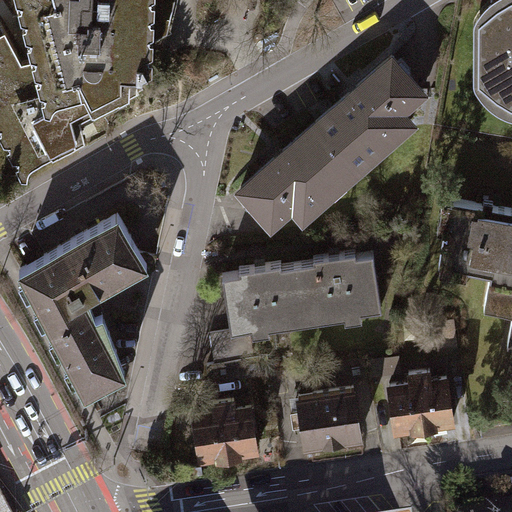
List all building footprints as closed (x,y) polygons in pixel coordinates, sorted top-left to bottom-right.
[(0,126),(1,127),(1,129),(3,129),(3,131),(0,131),(0,132),(5,143),(10,143),(10,145),(11,145),(11,147),(8,149),(14,160),(19,160),(19,162),(20,162),(20,164),(17,165),(23,177),(29,177),(30,173),(30,170),(31,168),(33,166),(53,154),(55,157),(88,140),(83,119),(142,88),(140,84),(140,66),(145,66),(147,60),(149,59),(149,62),(157,56),(157,39),(173,30),(171,27),(177,0),(20,0),(23,9),(28,10),(27,12),(29,13),(28,15),(25,15),(28,28),(33,29),(32,31),(34,31),(33,33),(30,34),(33,46),(38,47),(37,49),(38,50),(38,52),(35,52),(36,57),(23,60),(4,24),(0,25),(0,126)] [(511,0),(488,0),(485,3),(475,21),(474,81),(481,95),(495,107),(510,115),(511,115),(511,0)] [(425,90),(393,53),(357,84),(361,88),(354,94),(350,90),(316,120),(356,166),(357,167),(383,144),(385,147),(399,136),(393,129),(409,115),(404,108),(425,90)] [(275,157),(241,186),(272,221),(293,203),(298,209),(315,194),(321,202),(332,192),(330,189),(356,166),(316,120),(283,149),(287,153),(278,160),(275,157)] [(511,217),(457,207),(446,269),(494,278),(488,310),(511,314),(511,217)] [(147,260),(118,211),(21,267),(86,389),(125,369),(103,311),(95,314),(88,294),(147,260)] [(315,261),(297,264),(305,319),(385,308),(377,250),(356,253),(356,249),(314,255),(315,261)] [(238,273),(224,275),(231,330),(251,327),(305,319),(297,264),(282,266),(281,261),(237,267),(238,273)] [(231,330),(211,333),(216,364),(208,366),(210,382),(270,373),(267,357),(255,359),(251,327),(231,330)] [(404,380),(385,382),(391,433),(454,425),(448,374),(427,377),(425,365),(403,368),(404,380)] [(349,387),(287,395),(294,448),(356,440),(349,387)] [(206,407),(188,409),(194,462),(254,455),(248,403),(229,405),(228,397),(205,399),(206,407)] [(15,511),(0,480),(0,511),(15,511)] [(494,508),(463,511),(509,511),(509,503),(493,505),(494,508)]
